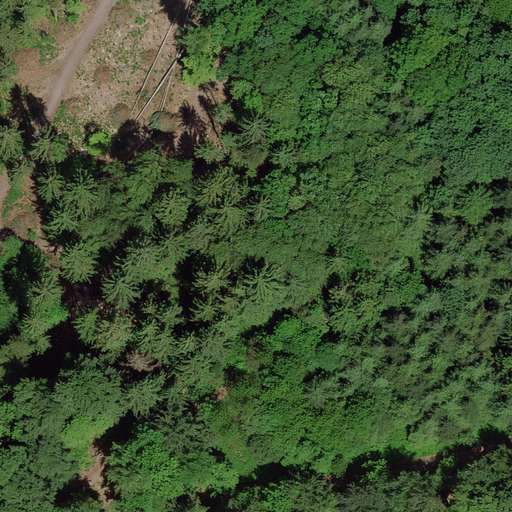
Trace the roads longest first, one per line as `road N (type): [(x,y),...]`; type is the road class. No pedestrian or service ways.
road 1 (track): [(148,511),(192,491),(511,431)]
road 2 (track): [(204,79),(392,41),(397,25),(389,3)]
